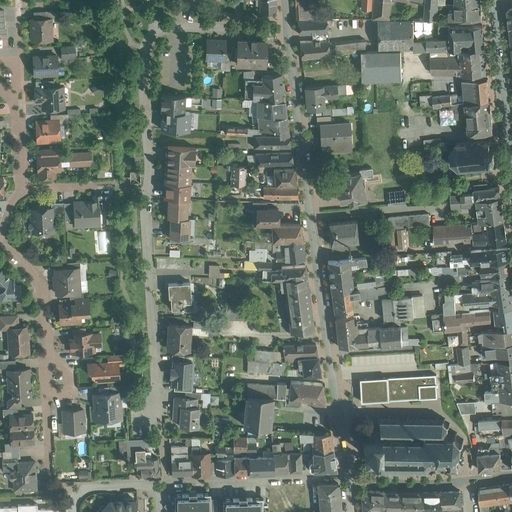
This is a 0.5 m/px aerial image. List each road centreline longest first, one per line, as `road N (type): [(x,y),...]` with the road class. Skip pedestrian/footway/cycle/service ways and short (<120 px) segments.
road 1 (residential): [(161,436),(146,263),(142,46),(148,34),(176,25),(290,30)]
road 2 (residential): [(290,30),(345,475)]
road 3 (residential): [(9,243),(41,288),(49,490)]
road 4 (residential): [(345,475),(158,484)]
road 5 (residential): [(21,188),(18,6)]
road 6 (secondary): [(494,1),(511,166)]
road 7 (residential): [(511,475),(448,484),(346,481)]
